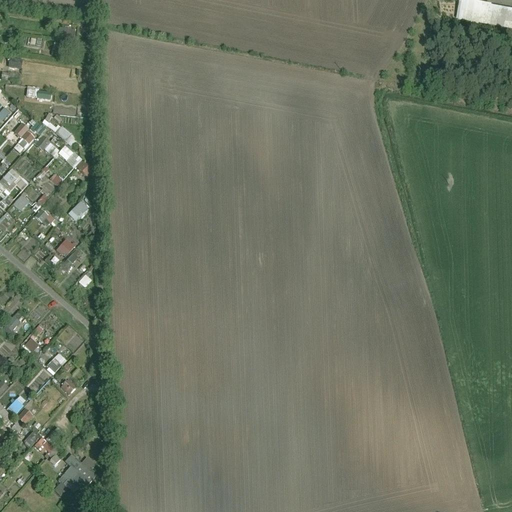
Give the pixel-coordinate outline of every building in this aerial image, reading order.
[(511,8),(469,0),(465,0),(461,20),(511,29),(511,8)] [(457,3),(448,2),(446,13),(455,15),(457,3)] [(74,38),(74,28),(63,27),(63,37),(74,38)] [(27,98),(51,99),(52,91),(28,90),(27,98)] [(5,107),(0,113),(0,123),(0,124),(10,112),(5,107)] [(19,142),(22,146),(44,130),(38,122),(29,129),(26,125),(16,132),(22,140),(19,142)] [(72,147),(78,140),(60,124),(53,131),(72,147)] [(47,140),(41,148),(55,159),(61,151),(47,140)] [(75,169),(82,160),(66,146),(58,155),(75,169)] [(0,195),(4,199),(0,203),(6,209),(29,184),(12,169),(0,182),(0,195)] [(50,180),(57,186),(62,181),(55,174),(50,180)] [(43,195),(39,202),(44,205),(48,197),(43,195)] [(22,196),(14,206),(21,212),(30,202),(22,196)] [(77,222),(90,209),(82,201),(69,214),(77,222)] [(40,220),(45,212),(41,209),(36,217),(40,220)] [(6,213),(0,219),(0,227),(3,230),(13,219),(6,213)] [(47,213),(39,221),(47,228),(55,220),(47,213)] [(67,239),(56,251),(66,259),(76,247),(67,239)] [(77,250),(68,259),(73,265),(83,256),(77,250)] [(86,275),(79,283),(85,289),(93,281),(86,275)] [(3,328),(9,335),(23,323),(17,316),(3,328)] [(46,369),(54,376),(67,361),(60,354),(46,369)] [(61,388),(69,396),(77,389),(69,380),(61,388)] [(0,396),(9,388),(2,382),(0,384),(0,396)] [(15,415),(28,403),(21,396),(8,408),(15,415)] [(26,425),(33,415),(27,411),(20,420),(26,425)] [(44,455),(52,447),(44,439),(36,447),(44,455)] [(57,455),(50,461),(54,466),(61,461),(57,455)] [(90,484),(71,468),(63,477),(81,493),(90,484)] [(6,489),(11,493),(18,486),(12,482),(6,489)]
